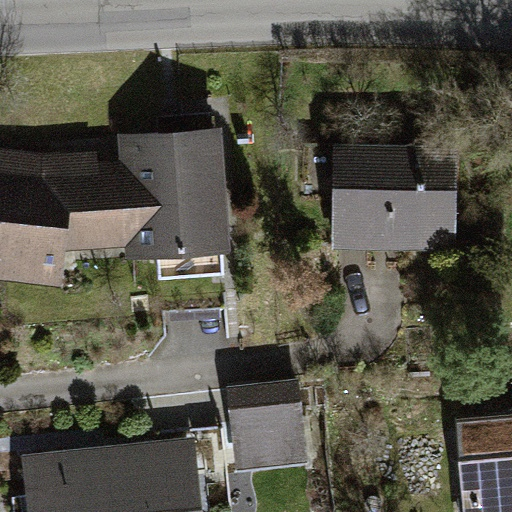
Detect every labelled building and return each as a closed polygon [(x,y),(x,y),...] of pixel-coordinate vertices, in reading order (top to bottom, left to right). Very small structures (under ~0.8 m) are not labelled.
[(223,247),(215,129),(212,129),(211,112),(181,114),(183,131),(135,134),(143,252),(223,247)] [(453,146),(338,144),(337,244),(452,246),(453,146)] [(126,238),(123,170),(95,170),(95,154),(64,156),(66,174),(42,175),(0,170),(0,267),(30,272),(33,242),(126,238)] [(297,383),(230,390),(233,423),(266,419),(270,459),(305,455),(297,383)] [(511,511),(511,411),(472,415),(479,511),(511,511)] [(195,511),(188,443),(34,460),(39,511),(195,511)]
